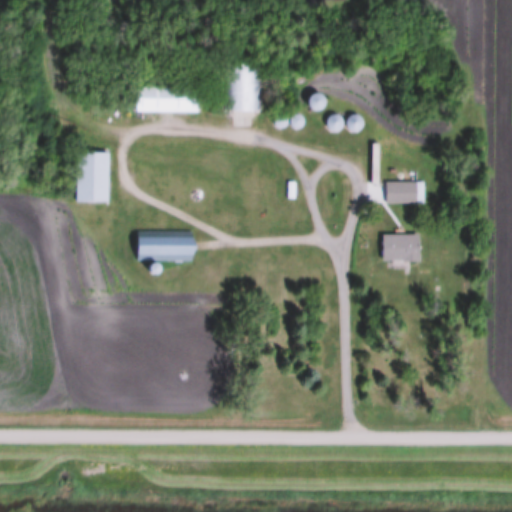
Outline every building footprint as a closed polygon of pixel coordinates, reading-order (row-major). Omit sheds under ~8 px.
[(250,110),(250,78),(225,78),(225,110),(250,110)] [(131,110),(183,110),(183,85),(131,85),(131,110)] [(381,202),(419,202),(419,180),(381,180),(381,202)] [(186,230),(131,230),(131,260),(186,260),(186,230)] [(376,261),(414,261),(414,234),(376,234),(376,261)]
